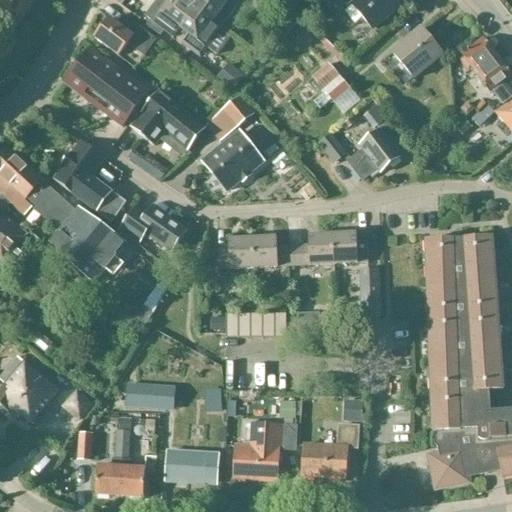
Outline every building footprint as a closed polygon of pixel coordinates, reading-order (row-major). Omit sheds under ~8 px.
[(0,0),(0,8),(3,10),(2,14),(2,16),(3,17),(4,19),(5,20),(7,21),(9,22),(10,22),(12,22),(13,21),(15,20),(16,19),(18,16),(20,17),(26,0),(0,0)] [(179,29),(193,10),(179,0),(171,0),(153,24),(173,38),(179,29)] [(179,0),(193,10),(200,0),(179,0)] [(200,0),(193,10),(212,24),(223,10),(226,12),(232,4),(228,2),(229,0),(200,0)] [(373,34),(403,9),(395,0),(358,0),(351,6),(353,9),(343,17),(352,28),(362,20),(373,34)] [(221,30),(212,24),(193,10),(179,29),(188,36),(182,43),(201,57),(221,30)] [(95,40),(118,58),(128,45),(144,57),(155,41),(139,29),(133,37),(109,20),(95,40)] [(317,41),(303,25),(297,31),(310,47),(317,41)] [(397,51),(419,76),(443,55),(421,31),(397,51)] [(496,96),(504,107),(511,100),(511,78),(484,40),(462,56),(464,57),(458,61),(468,74),(473,70),(494,98),(496,96)] [(186,55),(189,52),(181,46),(175,54),(184,60),(187,55),(186,55)] [(122,128),(136,110),(149,93),(91,49),(65,85),(122,128)] [(245,77),(229,64),(217,79),(232,92),(245,77)] [(350,91),(340,79),(327,65),(311,79),(334,106),(350,91)] [(165,134),(188,152),(206,130),(160,92),(141,114),(143,115),(131,129),(154,148),(165,134)] [(221,112),(235,129),(254,116),(239,98),(221,112)] [(511,100),(504,107),(496,114),(511,132),(511,100)] [(481,128),(496,114),(488,105),(479,114),(468,103),(461,110),(468,117),(465,120),(469,124),(473,120),(481,128)] [(390,124),(382,114),(375,120),(383,130),(390,124)] [(472,129),(465,121),(455,130),(462,138),(472,129)] [(401,158),(380,131),(360,147),(363,152),(348,164),(362,183),(377,171),(380,175),(401,158)] [(204,164),(227,193),(263,163),(240,135),(204,164)] [(347,156),(331,135),(317,146),(334,166),(347,156)] [(105,161),(80,143),(54,181),(110,224),(125,204),(111,194),(96,182),(95,176),(105,161)] [(30,207),(58,234),(75,213),(42,183),(8,151),(0,159),(0,194),(22,215),(30,207)] [(140,247),(146,237),(172,254),(187,233),(152,208),(146,217),(135,209),(119,233),(140,247)] [(75,213),(58,234),(46,247),(93,286),(126,247),(77,210),(75,213)] [(0,262),(2,265),(27,236),(0,213),(0,262)] [(357,235),(333,236),(334,266),(358,265),(358,264),(368,264),(368,244),(357,244),(357,235)] [(334,266),(333,236),(309,237),(309,247),(293,248),(294,268),(334,266)] [(426,241),(432,422),(433,433),(436,433),(436,439),(434,442),(435,446),(438,448),(439,454),(428,456),(435,492),(470,485),(469,478),(501,472),(502,478),(511,476),(511,410),(492,412),(490,392),(504,391),(492,237),(464,239),(426,241)] [(277,239),(253,240),(254,270),(294,268),(293,248),(277,249),(277,239)] [(254,270),(253,240),(229,241),(229,251),(218,251),(219,271),(230,271),(254,270)] [(380,270),(362,271),(363,319),(381,318),(380,270)] [(156,304),(177,276),(169,271),(149,298),(156,304)] [(275,314),(274,304),(257,305),(257,315),(275,314)] [(238,339),(238,315),(226,315),(226,339),(238,339)] [(250,339),(250,315),(238,315),(238,339),(250,339)] [(262,339),(262,315),(250,315),(250,339),(262,339)] [(274,339),(274,315),(262,315),(262,339),(274,339)] [(286,315),(274,315),(274,339),(286,339),(286,315)] [(0,377),(0,382),(4,386),(0,391),(0,406),(8,414),(9,412),(18,420),(21,417),(33,427),(49,408),(63,392),(24,361),(23,363),(17,357),(0,377)] [(93,406),(77,393),(64,408),(80,421),(93,406)] [(296,403),(280,403),(279,421),(295,421),(296,403)] [(298,427),(278,426),(258,425),(256,448),(236,446),(234,480),(259,482),(259,487),(273,487),(274,483),(277,483),(278,452),(296,454),(298,427)] [(303,478),(346,481),(348,449),(357,450),(358,428),(339,427),(338,448),(305,446),(303,478)] [(116,446),(129,447),(130,433),(117,432),(116,446)] [(89,441),(78,441),(78,460),(88,460),(89,441)] [(218,455),(168,452),(166,484),(216,487),(218,455)] [(120,498),(121,469),(97,468),(96,497),(120,498)] [(144,500),(145,470),(121,469),(120,498),(144,500)]
